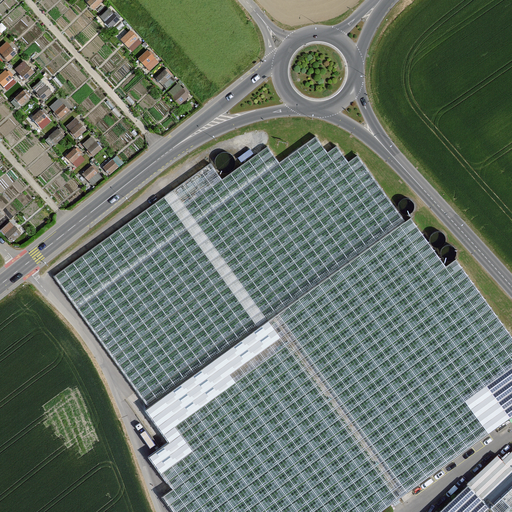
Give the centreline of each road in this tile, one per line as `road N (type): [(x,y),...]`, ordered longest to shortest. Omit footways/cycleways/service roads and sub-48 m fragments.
road 1 (track): [(0,244),(102,361),(161,511)]
road 2 (secondary): [(174,147),(0,284)]
road 3 (track): [(166,153),(28,0)]
road 4 (secondary): [(385,146),(511,285)]
road 5 (secondary): [(283,57),(174,147)]
road 6 (secondary): [(174,147),(305,106)]
road 7 (track): [(404,511),(511,433)]
